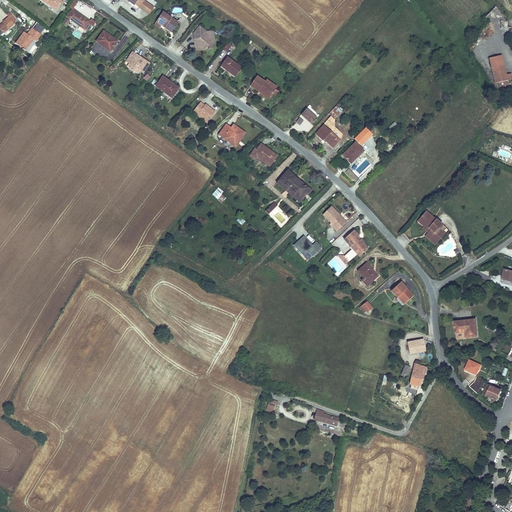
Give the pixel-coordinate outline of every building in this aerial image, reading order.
[(88,31),(93,23),(90,21),(91,19),(74,7),(73,7),(67,16),(88,31)] [(171,32),(178,21),(162,11),(153,24),(158,28),(161,23),(165,25),(164,27),(171,32)] [(2,21),(3,22),(5,24),(0,27),(0,29),(3,33),(14,23),(11,20),(13,17),(9,12),(6,15),(8,16),(2,21)] [(196,31),(206,30),(199,24),(193,32),(193,36),(197,36),(196,31)] [(34,29),(29,35),(25,32),(17,42),(28,51),(41,34),(34,29)] [(110,50),(118,40),(105,29),(96,40),(110,50)] [(213,30),(206,30),(196,31),(197,36),(193,36),(194,49),(204,48),(203,44),(214,43),(213,30)] [(226,49),(221,55),(225,59),(230,53),(226,49)] [(127,59),(130,61),(141,68),(147,58),(136,51),(134,54),(131,52),(127,59)] [(505,72),(500,52),(487,55),(493,82),(497,81),(498,87),(508,84),(507,79),(511,78),(510,71),(505,72)] [(227,60),(222,68),(229,73),(228,75),(235,80),(242,71),(227,60)] [(141,68),(130,61),(128,64),(138,71),(141,68)] [(247,84),(256,90),(258,88),(268,95),(269,94),(273,89),(274,86),(256,73),(247,84)] [(171,96),(178,86),(162,76),(155,86),(171,96)] [(258,88),(256,90),(266,98),(268,95),(258,88)] [(207,119),(214,109),(204,101),(203,103),(199,100),(191,110),(195,114),(197,111),(207,119)] [(340,110),(333,103),(327,110),(333,116),(340,110)] [(306,105),(297,116),(298,117),(300,115),(309,123),(317,115),(306,105)] [(333,131),(337,126),(332,121),(331,116),(328,113),(321,121),(322,122),(314,130),(321,136),(322,135),(332,144),(339,137),(333,131)] [(232,145),(243,131),(232,122),(230,126),(226,123),(218,134),(232,145)] [(356,157),(363,150),(353,141),(342,153),(350,160),(355,155),(356,157)] [(269,163),(276,153),(260,142),(253,151),(269,163)] [(273,182),(292,200),(301,192),(302,194),(304,195),(309,190),(286,168),(273,182)] [(217,186),(211,194),(221,203),(226,197),(221,194),(223,191),(217,186)] [(301,192),(292,200),(294,202),(302,194),(301,192)] [(279,202),(276,199),(267,209),(269,211),(279,202)] [(338,214),(339,213),(332,205),(323,214),(331,221),(338,229),(345,222),(338,214)] [(416,220),(422,226),(427,231),(426,232),(425,233),(431,240),(441,230),(439,228),(443,224),(426,209),(416,220)] [(347,220),(339,213),(338,214),(345,222),(347,220)] [(241,224),(244,221),(239,216),(236,220),(241,224)] [(338,229),(331,221),(329,223),(336,230),(338,229)] [(347,263),(358,252),(357,251),(359,249),(360,251),(365,246),(364,244),(366,242),(361,237),(358,239),(356,238),(359,235),(360,233),(356,229),(345,238),(353,247),(345,254),(346,256),(343,259),(347,263)] [(431,240),(425,233),(423,235),(433,244),(444,231),(441,230),(431,240)] [(323,253),(318,247),(315,249),(314,250),(311,246),(306,240),(295,250),(306,261),(311,257),(315,261),(323,253)] [(357,251),(358,252),(361,255),(369,246),(366,242),(364,244),(365,246),(360,251),(359,249),(357,251)] [(283,264),(273,257),(269,262),(279,270),(283,264)] [(234,274),(240,268),(233,261),(227,267),(234,274)] [(377,275),(366,262),(358,270),(364,276),(361,279),(367,285),(377,275)] [(511,280),(511,269),(504,268),(502,278),(511,280)] [(392,290),(398,297),(400,295),(406,302),(414,295),(401,282),(392,290)] [(400,295),(398,297),(405,304),(406,302),(400,295)] [(368,312),(372,308),(366,301),(359,307),(364,312),(366,310),(368,312)] [(478,336),(477,320),(456,322),(457,333),(467,332),(467,337),(478,336)] [(425,349),(423,337),(407,339),(408,351),(425,349)] [(476,376),(481,366),(469,361),(465,371),(476,376)] [(406,373),(409,365),(405,363),(400,373),(402,374),(403,372),(406,373)] [(421,379),(425,366),(414,363),(410,376),(421,379)] [(477,393),(483,380),(478,377),(474,383),(469,384),(477,393)] [(498,396),(500,397),(502,390),(488,385),(484,395),(497,399),(498,396)] [(268,399),(265,411),(272,413),(275,403),(277,404),(277,401),(268,399)] [(316,413),(314,419),(336,425),(339,415),(317,409),(316,413)] [(511,501),(502,498),(499,505),(508,511),(511,501)]
